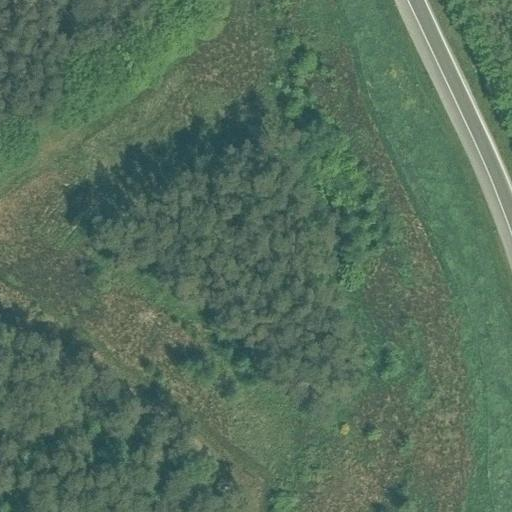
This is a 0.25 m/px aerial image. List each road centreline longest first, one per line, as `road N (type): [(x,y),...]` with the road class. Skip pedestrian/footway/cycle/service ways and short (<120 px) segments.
road 1 (track): [(240,511),(222,461),(191,426),(0,307)]
road 2 (motorway): [(417,0),(511,213)]
